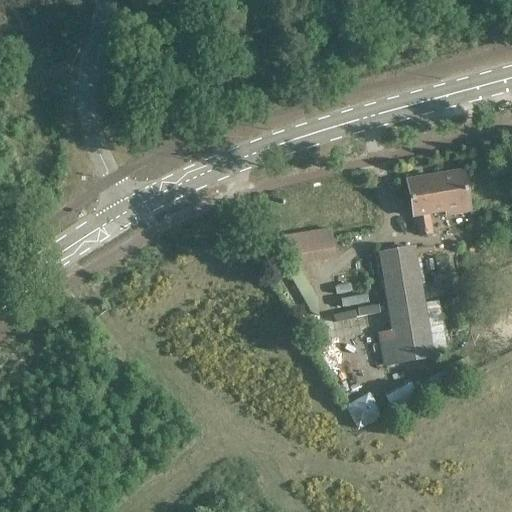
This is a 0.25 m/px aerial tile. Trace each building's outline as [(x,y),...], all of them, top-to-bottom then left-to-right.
[(446,216),(469,212),(462,171),(407,181),(414,217),(416,217),(420,235),(431,233),(428,215),(446,211),(446,216)] [(289,265),(334,257),(330,231),(285,238),(289,265)] [(414,249),(379,255),(392,333),(379,335),(384,366),(432,358),(414,249)] [(467,357),(444,370),(451,384),(474,371),(467,357)] [(358,430),(379,417),(367,396),(345,408),(358,430)]
